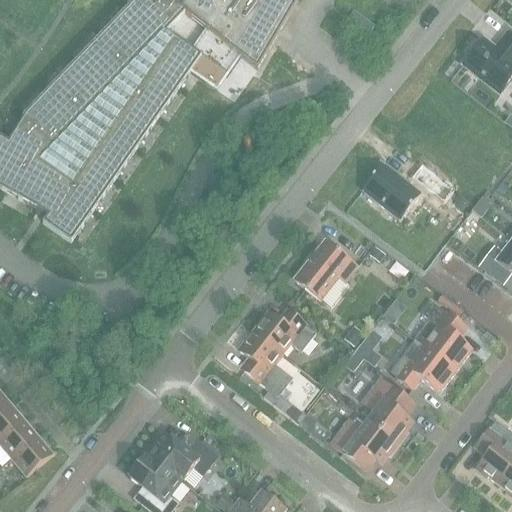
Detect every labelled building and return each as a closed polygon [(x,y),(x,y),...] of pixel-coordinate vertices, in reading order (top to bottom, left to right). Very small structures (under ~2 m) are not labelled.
[(136,0),(22,119),(23,120),(8,144),(0,139),(0,191),(47,218),(42,225),(71,245),(201,58),(166,34),(184,15),(257,71),(298,0),(136,0)] [(354,12),(343,26),(364,42),(374,27),(354,12)] [(483,41),(463,67),(500,96),(511,80),(511,38),(507,35),(495,51),(483,41)] [(433,111),(414,135),(447,161),(461,145),(471,153),(485,135),(455,111),(446,122),(433,111)] [(421,167),(411,180),(443,206),(454,192),(421,167)] [(383,168),(362,194),(400,223),(420,197),(383,168)] [(491,208),(481,200),(471,213),(481,220),(491,208)] [(346,285),(358,270),(325,243),(294,282),(320,303),(339,280),(346,285)] [(494,249),(487,258),(495,264),(511,277),(511,244),(502,255),(494,249)] [(414,343),(455,374),(471,353),(453,339),(462,328),(431,305),(422,317),(429,323),(414,343)] [(253,334),(283,357),(291,346),(301,355),(316,336),(290,316),(282,326),(268,315),(253,334)] [(253,334),(238,353),(252,364),(244,374),(277,401),(292,381),(275,367),(283,357),(253,334)] [(455,374),(414,343),(389,375),(396,381),(412,393),(421,382),(439,396),(455,374)] [(415,408),(380,381),(366,400),(378,409),(367,423),(399,448),(409,435),(406,434),(413,425),(406,420),(415,408)] [(0,415),(10,407),(0,394),(0,415)] [(0,415),(0,443),(24,423),(10,407),(0,415)] [(0,443),(0,447),(12,462),(38,440),(24,423),(0,443)] [(399,448),(367,423),(356,437),(344,428),(330,446),(365,473),(374,461),(381,466),(388,458),(390,460),(399,448)] [(497,486),(511,467),(511,449),(511,448),(511,435),(496,423),(477,447),(488,455),(475,472),(486,480),(487,479),(497,486)] [(148,457),(147,459),(180,485),(183,482),(184,483),(194,470),(203,478),(218,459),(195,441),(186,452),(165,436),(161,440),(160,439),(147,456),(148,457)] [(38,440),(12,462),(26,479),(53,457),(38,440)] [(141,508),(146,511),(173,511),(178,507),(169,499),(180,485),(147,459),(145,461),(144,460),(128,479),(150,496),(141,508)] [(511,467),(497,486),(507,494),(506,496),(511,500),(511,467)] [(282,511),(261,496),(250,510),(240,502),(231,511),(282,511)]
